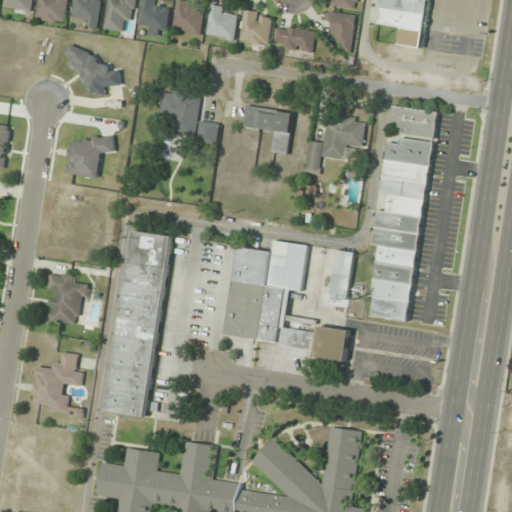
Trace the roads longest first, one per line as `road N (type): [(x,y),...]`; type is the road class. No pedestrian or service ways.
road 1 (secondary): [(511,38),(438,511)]
road 2 (residential): [(47,97),(0,396)]
road 3 (residential): [(454,407),(209,370),(205,424)]
road 4 (secondary): [(468,511),(511,230)]
road 5 (residential): [(503,100),(222,66)]
road 6 (secondary): [(477,268),(485,294),(471,396),(485,410)]
